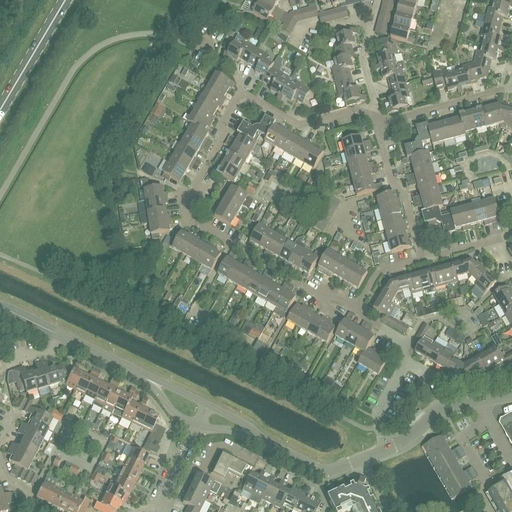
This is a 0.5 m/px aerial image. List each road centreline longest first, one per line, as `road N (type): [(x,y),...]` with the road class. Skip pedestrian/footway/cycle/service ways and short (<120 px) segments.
road 1 (residential): [(356,307),(326,289),(315,293),(190,218),(193,187),(239,92)]
road 2 (residential): [(33,492),(55,451),(90,467),(104,440),(65,422)]
road 3 (residential): [(378,117),(392,187),(403,192),(421,259)]
road 4 (residential): [(378,117),(357,109),(299,124),(239,92)]
road 5 (residential): [(378,117),(511,87)]
road 6 (primary): [(64,0),(0,108)]
